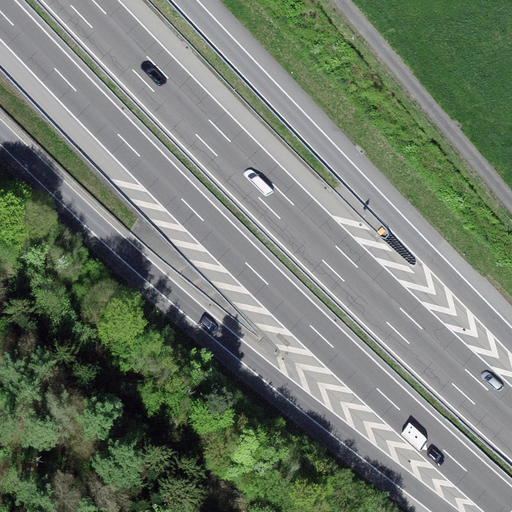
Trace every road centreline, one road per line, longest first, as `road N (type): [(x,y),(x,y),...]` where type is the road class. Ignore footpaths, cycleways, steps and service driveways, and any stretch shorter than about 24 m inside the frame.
road 1 (motorway): [(0,11),(278,294),(511,511)]
road 2 (motorway): [(511,423),(327,251),(80,0)]
road 3 (motorway): [(0,130),(246,355),(445,511)]
road 4 (motorway): [(511,341),(184,0)]
